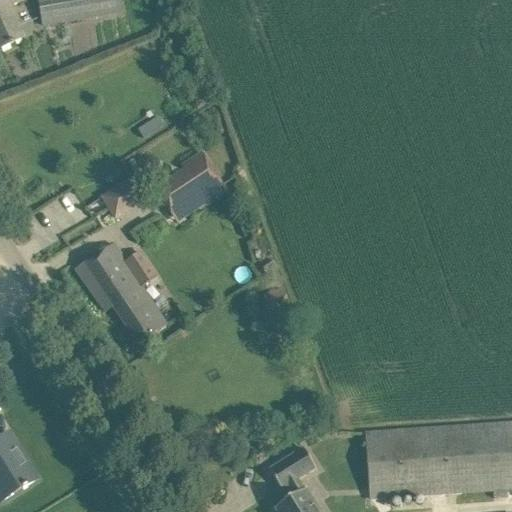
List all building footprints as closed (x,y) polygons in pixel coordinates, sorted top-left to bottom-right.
[(8,7),(23,0),(4,0),(6,2),(0,4),(0,49),(23,39),(8,7)] [(122,13),(119,0),(38,0),(42,26),(122,13)] [(167,209),(173,217),(222,185),(201,154),(181,166),(184,171),(156,190),(167,209)] [(100,198),(114,221),(124,215),(109,192),(100,198)] [(75,271),(104,313),(112,308),(138,346),(167,326),(113,245),(91,259),(75,271)] [(286,296),(264,303),(273,329),(295,321),(286,296)] [(508,499),(507,490),(511,489),(511,425),(366,435),(370,499),(493,491),(494,500),(508,499)] [(0,503),(23,489),(23,490),(27,488),(26,487),(37,480),(36,479),(32,482),(16,454),(20,452),(9,435),(0,440),(0,503)] [(298,481),(316,469),(303,449),(269,471),(281,491),(288,487),(294,497),(274,510),(275,511),(320,511),(306,489),(304,491),(298,481)]
